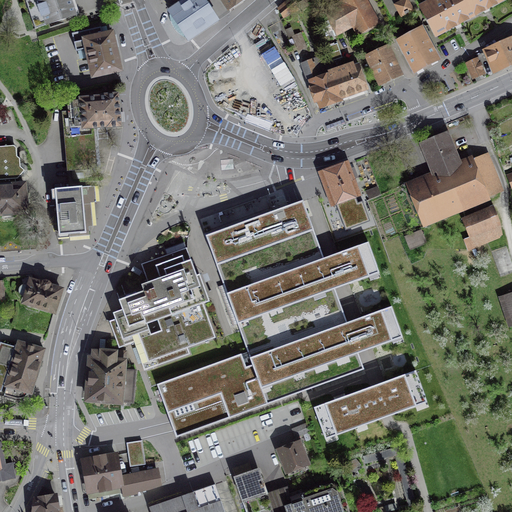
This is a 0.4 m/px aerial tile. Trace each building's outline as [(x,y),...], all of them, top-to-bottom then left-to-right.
[(73,0),(23,0),(35,32),(79,17),(73,0)] [(203,0),(182,0),(167,10),(186,40),(217,20),(203,0)] [(219,0),(230,15),(250,0),(219,0)] [(291,0),(278,11),(284,22),(303,12),(294,0),(291,0)] [(380,25),(365,0),(341,0),(343,5),(325,15),(338,36),(350,29),(356,38),(380,25)] [(407,0),(406,0),(395,6),(401,19),(414,12),(407,0)] [(435,39),(473,18),(462,0),(430,0),(418,7),(435,39)] [(462,0),(473,18),(506,0),(462,0)] [(415,75),(441,60),(422,26),(395,41),(415,75)] [(113,32),(82,39),(91,80),(122,73),(114,36),(113,32)] [(302,35),(293,38),(298,54),(307,51),(302,35)] [(511,37),(483,51),(494,75),(511,66),(511,37)] [(337,46),(324,50),(329,64),(342,60),(337,46)] [(389,46),(364,58),(379,88),(404,77),(389,46)] [(319,112),(341,104),(329,74),(325,75),(318,59),(300,66),(319,112)] [(479,59),(465,65),(472,82),(486,75),(479,59)] [(329,74),(341,104),(372,92),(360,62),(329,74)] [(76,112),(61,113),(67,175),(98,172),(94,132),(122,129),(119,97),(75,101),(76,112)] [(448,133),(420,144),(432,174),(406,185),(424,229),(491,202),(489,199),(504,193),(488,155),(473,161),(472,158),(460,162),(448,133)] [(0,149),(0,182),(17,182),(23,174),(20,170),(20,161),(17,159),(17,148),(0,149)] [(222,164),(210,164),(210,178),(222,177),(222,164)] [(350,165),(325,174),(345,233),(370,225),(350,165)] [(25,183),(0,184),(0,217),(28,215),(25,183)] [(156,190),(151,187),(143,206),(147,208),(155,191),(156,190)] [(378,188),(366,193),(369,200),(381,196),(378,188)] [(95,189),(54,191),(57,239),(89,237),(88,228),(93,228),(91,204),(96,204),(95,189)] [(218,232),(206,236),(252,364),(246,367),(241,354),(157,384),(176,437),(364,369),(358,353),(365,351),(392,341),(390,334),(400,331),(392,307),(361,317),(364,324),(356,326),(349,329),(335,289),(342,286),(369,277),(366,270),(377,266),(368,243),(338,253),(340,260),(333,262),(326,265),(303,201),(295,204),(272,212),(218,232)] [(492,209),(462,220),(469,239),(463,241),(468,253),(504,239),(492,209)] [(405,238),(410,251),(427,245),(422,232),(405,238)] [(167,257),(165,250),(136,260),(122,288),(128,296),(143,291),(140,284),(147,282),(142,266),(167,257)] [(128,296),(117,300),(121,310),(112,313),(115,321),(110,323),(113,334),(119,349),(135,344),(144,371),(191,355),(188,348),(216,338),(204,303),(208,301),(204,290),(199,275),(195,276),(186,251),(167,257),(142,266),(147,282),(140,284),(143,291),(128,296)] [(62,290),(30,280),(22,304),(54,314),(62,290)] [(511,295),(500,300),(509,328),(511,326),(511,295)] [(5,348),(0,346),(0,394),(5,395),(6,391),(33,399),(47,352),(7,340),(5,348)] [(127,353),(89,349),(84,403),(122,406),(127,353)] [(376,385),(314,407),(323,433),(335,428),(337,435),(356,428),(354,422),(364,418),(367,424),(388,416),(415,406),(413,400),(425,396),(416,371),(376,385)] [(305,426),(291,432),(295,441),(309,435),(305,426)] [(301,441),(277,449),(286,475),(310,466),(301,441)] [(140,442),(127,444),(128,452),(141,450),(140,442)] [(401,446),(364,456),(366,463),(395,456),(408,506),(416,504),(401,446)] [(87,496),(123,489),(120,477),(116,453),(80,460),(87,496)] [(0,480),(15,478),(12,463),(0,465),(0,480)] [(247,511),(295,511),(291,500),(287,488),(267,495),(258,469),(252,472),(249,465),(233,471),(247,511)] [(120,477),(123,489),(125,498),(162,490),(158,469),(120,477)] [(223,511),(215,486),(149,509),(149,511),(223,511)] [(331,486),(291,500),(295,511),(349,511),(343,493),(331,486)] [(58,511),(56,496),(35,500),(33,511),(58,511)]
